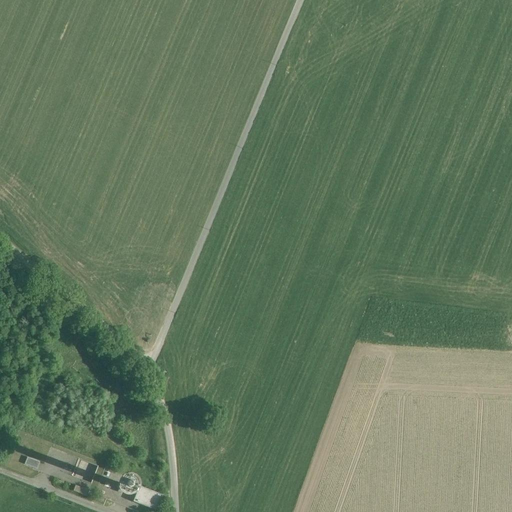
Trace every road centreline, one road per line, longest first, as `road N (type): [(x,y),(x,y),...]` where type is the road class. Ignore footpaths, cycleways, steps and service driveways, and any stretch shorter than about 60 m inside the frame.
road 1 (track): [(149,370),(305,0)]
road 2 (unclassified): [(174,511),(172,442),(149,370),(0,237)]
